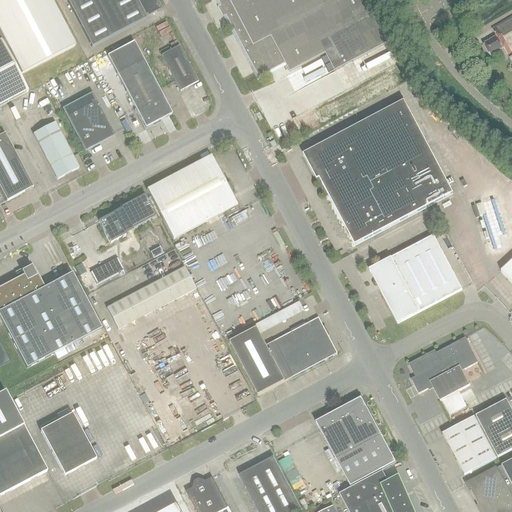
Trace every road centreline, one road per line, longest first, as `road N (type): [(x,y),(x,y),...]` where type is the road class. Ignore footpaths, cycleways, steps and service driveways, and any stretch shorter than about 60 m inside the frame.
road 1 (unclassified): [(102,511),(371,366)]
road 2 (unclassified): [(371,366),(242,115)]
road 3 (unclassified): [(0,245),(242,115)]
road 4 (unclassified): [(449,511),(371,366)]
road 5 (unclassified): [(511,337),(488,314),(469,313),(371,366)]
road 6 (unclassified): [(511,125),(448,65),(418,17)]
road 7 (unclassified): [(242,115),(178,0)]
